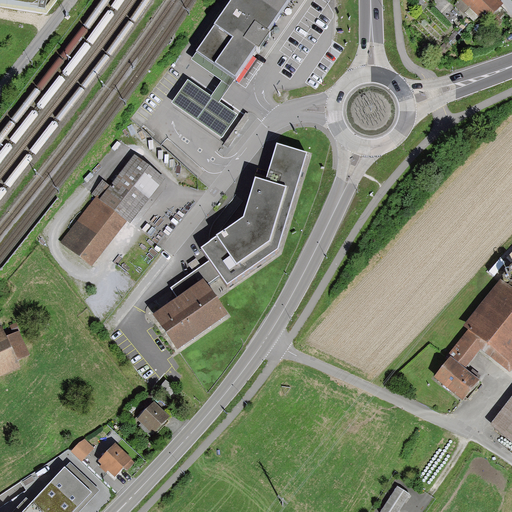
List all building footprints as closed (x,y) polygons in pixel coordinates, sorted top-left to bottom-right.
[(0,0),(0,7),(47,15),(58,0),(0,0)] [(230,0),(195,52),(232,78),(286,0),(230,0)] [(499,0),(461,0),(486,22),(503,3),(499,0)] [(222,93),(232,78),(195,52),(189,60),(219,81),(214,89),(208,97),(186,82),(170,104),(218,137),(234,114),(216,102),(222,93)] [(206,286),(219,276),(225,285),(278,248),(306,155),(279,148),(269,179),(259,176),(247,215),(200,248),(209,260),(169,289),(175,298),(201,280),(206,286)] [(90,194),(95,198),(61,241),(90,264),(124,221),(157,179),(130,158),(107,187),(100,181),(90,194)] [(175,298),(151,315),(175,348),(225,313),(206,286),(201,280),(175,298)] [(511,294),(500,285),(462,333),(466,337),(481,348),(511,372),(511,294)] [(0,375),(17,368),(14,361),(27,355),(17,332),(4,337),(1,329),(0,329),(0,375)] [(449,359),(451,361),(463,370),(481,348),(466,337),(449,359)] [(451,361),(437,379),(464,399),(478,382),(463,370),(451,361)] [(174,391),(164,380),(155,389),(165,399),(174,391)] [(151,403),(135,419),(150,435),(166,419),(151,403)] [(511,403),(494,427),(511,441),(511,403)] [(80,460),(90,450),(81,442),(71,452),(80,460)] [(113,444),(96,461),(112,477),(121,468),(124,472),(133,464),(113,444)] [(9,508),(12,511),(80,511),(96,496),(58,458),(9,508)] [(398,488),(382,511),(398,511),(409,495),(398,488)]
